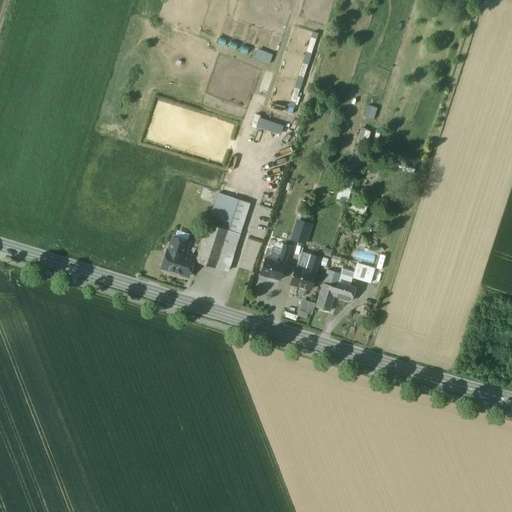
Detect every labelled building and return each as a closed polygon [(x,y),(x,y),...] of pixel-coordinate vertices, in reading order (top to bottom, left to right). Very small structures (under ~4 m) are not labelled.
[(317,9),(314,21),(326,24),(330,13),(317,9)] [(270,63),(274,54),(258,48),(255,57),(270,63)] [(272,112),(283,114),(287,99),(276,96),(272,112)] [(367,104),(364,115),(374,118),(377,107),(367,104)] [(367,143),(371,130),(362,127),(357,140),(367,143)] [(344,174),(337,198),(348,201),(355,177),(344,174)] [(390,194),(383,191),(381,198),(387,200),(390,194)] [(249,204),(219,193),(209,223),(227,229),(228,230),(240,233),(249,204)] [(403,199),(391,195),(389,201),(401,205),(403,199)] [(119,196),(117,201),(134,205),(135,201),(119,196)] [(350,210),(365,213),(367,204),(352,200),(350,210)] [(310,225),(298,221),(292,239),(304,243),(310,225)] [(227,229),(209,223),(196,261),(215,268),(228,230),(227,229)] [(240,233),(228,230),(215,268),(227,271),(240,233)] [(189,243),(173,237),(169,250),(168,250),(162,268),(188,276),(194,258),(185,255),(189,243)] [(283,244),(278,262),(284,264),(290,247),(283,244)] [(311,255),(302,252),(297,268),(306,271),(311,255)] [(377,266),(383,268),(386,256),(379,254),(377,266)] [(320,258),(311,255),(306,271),(315,273),(320,258)] [(278,262),(265,258),(260,273),(280,279),(285,264),(278,262)] [(373,272),(356,266),(354,273),(352,278),(369,283),(373,272)] [(297,268),(296,267),(291,283),(311,289),(316,273),(315,273),(306,271),(297,268)] [(340,273),(327,269),(326,274),(333,276),(331,285),(336,287),(338,283),(340,274),(340,273)] [(354,273),(341,269),(340,273),(340,274),(352,278),(354,273)] [(333,276),(326,274),(323,283),(331,285),(333,276)] [(331,285),(323,283),(316,307),(329,311),(334,296),(336,287),(331,285)] [(355,288),(338,283),(336,287),(353,292),(355,288)] [(353,292),(336,287),(334,296),(351,301),(353,292)]
